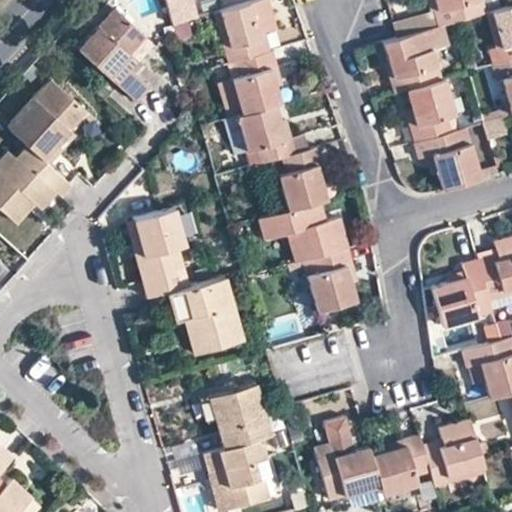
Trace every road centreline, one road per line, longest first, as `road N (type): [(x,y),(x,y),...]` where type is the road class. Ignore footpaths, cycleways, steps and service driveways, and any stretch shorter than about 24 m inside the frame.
road 1 (residential): [(140,477),(83,277),(40,285),(0,332)]
road 2 (residential): [(337,0),(331,38),(391,219)]
road 3 (residential): [(324,369),(407,349),(391,219)]
road 4 (residential): [(0,376),(99,463)]
road 5 (residential): [(391,219),(511,183)]
